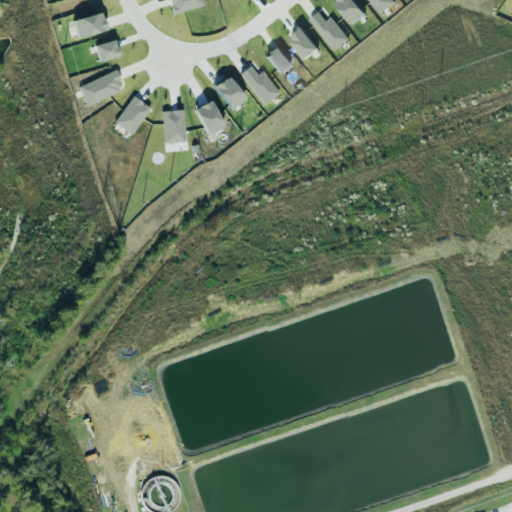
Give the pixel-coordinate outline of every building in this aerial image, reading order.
[(168,0),(201,0),(203,4),(182,11),(172,14),(168,0)] [(354,0),(360,7),(364,12),(350,23),(343,15),(334,3),(337,0),(354,0)] [(392,0),(393,1),(379,13),(369,1),(368,0),(392,0)] [(308,18),(313,24),(332,49),(347,37),(334,22),(330,16),(325,20),(318,11),(308,18)] [(70,20),(91,14),(98,12),(103,29),(87,34),(76,38),(70,20)] [(299,25),(288,34),(293,39),(290,41),(293,45),(303,58),(317,48),(303,31),(299,25)] [(93,45),(101,42),(112,39),(112,40),(115,39),(117,48),(115,49),(117,55),(105,59),(98,61),(93,45)] [(277,47),(272,50),(264,56),(274,69),(276,72),(289,62),(282,53),(277,47)] [(238,73),(239,75),(263,104),(269,99),(273,103),(278,99),(275,95),(278,92),(268,80),(260,70),(255,74),(248,65),(238,73)] [(116,88),(117,91),(107,95),(85,105),(76,86),(110,71),(114,69),(119,79),(117,80),(118,83),(118,85),(117,88),(116,88)] [(211,86),(216,82),(216,83),(222,78),(223,79),(226,77),(231,82),(243,97),(229,108),(226,104),(211,86)] [(112,121),(120,110),(131,95),(149,107),(141,118),(130,134),(112,121)] [(192,108),(208,100),(216,116),(221,126),(206,134),(202,127),(192,108)] [(160,111),(181,109),(183,131),(184,141),(162,143),(161,123),(160,111)]
